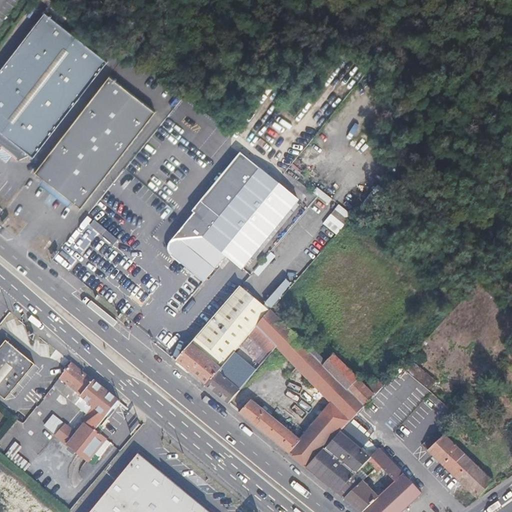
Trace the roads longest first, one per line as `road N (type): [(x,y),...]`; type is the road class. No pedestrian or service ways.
road 1 (secondary): [(329,511),(0,245)]
road 2 (secondary): [(0,275),(271,508)]
